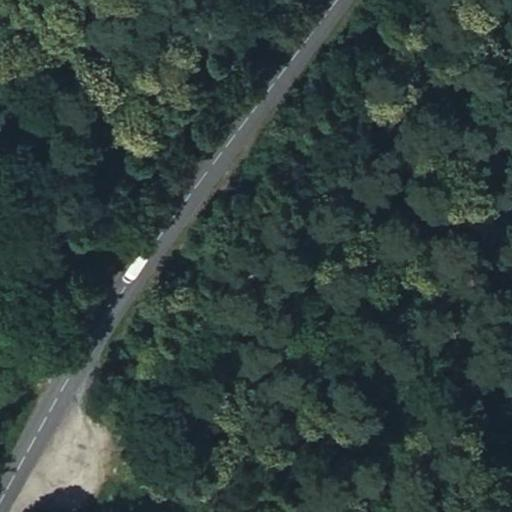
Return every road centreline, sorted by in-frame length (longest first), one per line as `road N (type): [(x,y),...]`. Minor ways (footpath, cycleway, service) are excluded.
road 1 (tertiary): [(364,0),(68,392),(2,511)]
road 2 (track): [(127,313),(0,228)]
